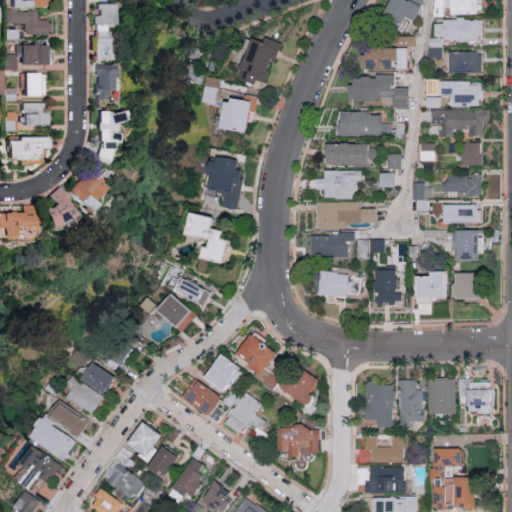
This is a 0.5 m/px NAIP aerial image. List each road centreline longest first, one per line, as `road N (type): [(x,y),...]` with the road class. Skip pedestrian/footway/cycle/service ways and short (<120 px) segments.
road 1 (residential): [(511,346),(331,347),(288,315),(271,267),(280,163),(348,0)]
road 2 (residential): [(63,511),(146,388),(209,342),(271,267)]
road 3 (residential): [(0,194),(49,182),(76,149),(76,0)]
road 4 (residential): [(321,511),(146,388)]
road 5 (residential): [(319,511),(342,484),(342,348)]
